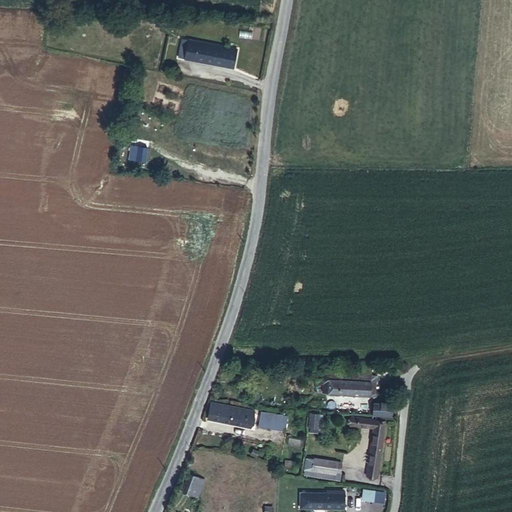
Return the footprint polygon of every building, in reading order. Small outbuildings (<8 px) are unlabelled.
[(240,52),(233,50),(196,42),(194,47),(190,47),(186,60),(236,71),(240,52)] [(177,161),(182,137),(169,135),(167,145),(130,137),(126,150),(177,161)] [(384,398),(386,384),(341,381),(339,394),(384,398)] [(258,424),(260,412),(217,404),(214,417),(258,424)] [(310,413),(310,432),(323,432),(323,413),(310,413)] [(366,429),(368,420),(360,419),(358,427),(366,429)] [(372,475),(386,478),(397,425),(368,420),(366,429),(381,432),(372,475)] [(343,465),(319,462),(319,464),(312,463),(311,472),(318,472),(317,474),(341,477),(343,465)] [(196,503),(203,486),(193,482),(186,499),(196,503)] [(381,493),(372,492),(370,502),(380,503),(381,493)] [(331,495),(303,495),(303,510),(350,510),(350,493),(331,493),(331,495)]
